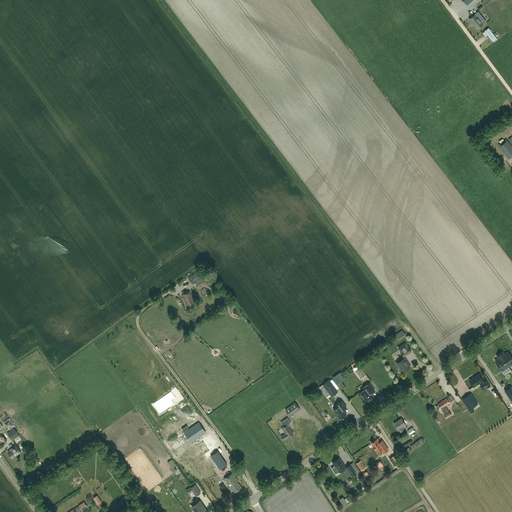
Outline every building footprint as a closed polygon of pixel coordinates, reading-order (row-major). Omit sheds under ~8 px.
[(477,12),(469,19),(477,29),(486,22),(477,12)] [(484,31),(492,41),(496,38),(488,28),(484,31)] [(508,159),(511,155),(511,147),(507,141),(499,147),(508,159)] [(189,278),(193,284),(201,279),(200,277),(203,275),(200,271),(198,273),(197,272),(189,278)] [(207,280),(211,287),(216,283),(212,277),(207,280)] [(187,306),(195,302),(189,291),(182,295),(187,306)] [(411,352),(406,343),(398,348),(404,356),(411,352)] [(503,352),(500,354),(508,367),(511,364),(511,359),(507,352),(504,354),(503,352)] [(508,367),(500,354),(496,357),(498,359),(495,361),(502,371),(508,367)] [(411,367),(405,358),(396,363),(402,372),(403,372),(404,372),(406,371),(406,370),(411,367)] [(360,367),(358,368),(364,377),(366,375),(360,367)] [(473,387),(483,381),(479,374),(469,381),(473,387)] [(329,380),(323,385),(331,396),(338,391),(329,380)] [(483,382),(484,383),(480,386),(483,390),(487,387),(487,388),(490,385),(487,380),(483,382)] [(374,390),(369,383),(363,387),(364,389),(360,392),(362,394),(362,395),(363,397),(364,398),(366,401),(373,396),(371,393),(374,390)] [(171,391),(153,404),(159,413),(174,403),(171,400),(170,398),(172,397),(173,399),(175,397),(171,391)] [(462,400),(469,410),(472,407),(478,404),(471,394),(462,400)] [(448,411),(445,406),(449,403),(446,398),(437,404),(438,405),(436,406),(436,408),(437,409),(438,409),(440,408),(441,409),(444,414),(448,411)] [(346,407),(341,401),(336,405),(337,407),(333,410),(340,419),(347,414),(343,410),(346,407)] [(295,402),(286,410),(290,416),(300,409),(295,402)] [(10,417),(4,422),(10,430),(16,426),(10,417)] [(286,434),(281,436),(284,440),(288,437),(294,433),(287,424),(290,422),(287,418),(281,423),(284,427),(282,428),(286,434)] [(394,423),(398,429),(400,432),(403,430),(401,427),(406,424),(401,418),(394,423)] [(198,423),(184,432),(191,443),(205,433),(198,423)] [(14,429),(7,434),(12,441),(19,436),(14,429)] [(379,442),(377,438),(371,442),(377,452),(381,449),(383,453),(388,450),(382,440),(379,442)] [(411,447),(413,450),(424,442),(422,439),(411,447)] [(13,459),(21,452),(17,446),(8,452),(13,459)] [(404,456),(412,451),(409,447),(401,453),(404,456)] [(218,451),(211,456),(220,469),(227,465),(218,451)] [(395,466),(400,463),(394,455),(389,459),(395,466)] [(343,469),(345,468),(339,458),(333,462),(335,466),(331,468),(336,474),(339,472),(343,469)] [(361,470),(364,468),(365,467),(360,460),(356,463),(361,470)] [(355,471),(350,464),(346,467),(351,474),(355,471)] [(232,489),(233,489),(235,492),(241,488),(237,482),(238,481),(232,473),(224,478),(232,489)] [(195,485),(186,490),(188,493),(193,490),(193,492),(196,496),(200,493),(198,489),(195,485)] [(97,504),(101,502),(97,495),(93,498),(97,504)] [(204,511),(206,511),(200,501),(192,506),(195,511),(204,511)] [(88,507),(86,504),(84,502),(79,505),(83,510),(88,507)]
